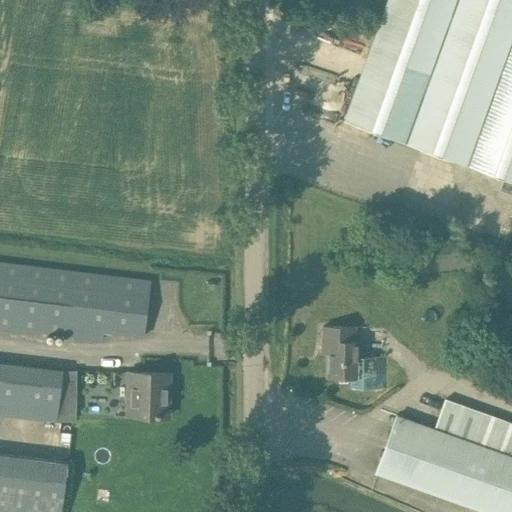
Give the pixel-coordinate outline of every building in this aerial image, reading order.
[(386,0),(344,118),(406,141),(456,0),(386,0)] [(511,0),(456,0),(406,141),(511,179),(511,0)] [(108,276),(0,262),(0,328),(99,342),(100,332),(143,337),(150,281),(130,279),(108,276)] [(323,327),(322,342),(327,342),(327,377),(350,377),(350,388),(386,388),(386,357),(358,357),(358,342),(357,342),(357,327),(343,327),(323,327)] [(61,372),(0,363),(0,413),(72,424),(75,399),(57,396),(61,372)] [(169,373),(138,373),(138,387),(128,387),(127,416),(168,417),(169,373)] [(472,444),(510,458),(511,458),(511,424),(446,401),(435,431),(472,444)] [(452,499),(472,444),(435,431),(395,417),(376,472),(452,499)] [(489,511),(490,511),(510,458),(472,444),(452,499),(489,511)] [(64,511),(70,460),(0,452),(0,511),(7,511),(64,511)] [(511,511),(511,458),(510,458),(490,511),(511,511)]
